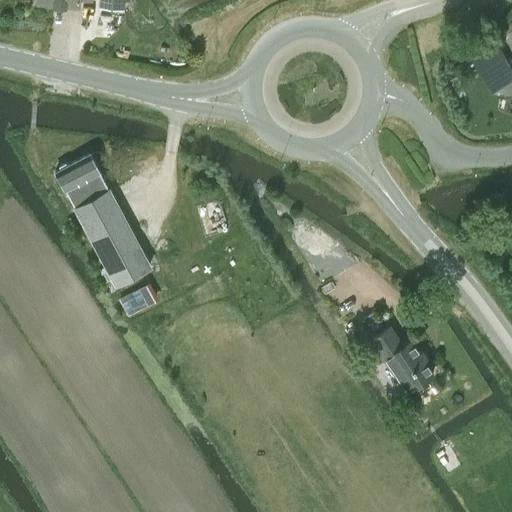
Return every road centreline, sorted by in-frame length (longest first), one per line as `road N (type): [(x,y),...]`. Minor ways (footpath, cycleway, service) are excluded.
road 1 (unclassified): [(511,352),(346,140)]
road 2 (unclassified): [(250,98),(180,98),(0,57)]
road 3 (unclassified): [(374,94),(404,99),(442,149),(511,154)]
road 4 (unclassified): [(353,41),(315,26),(276,37),(257,58),(250,98)]
road 5 (unclassified): [(250,98),(259,121),(287,145),(323,149),(346,140)]
